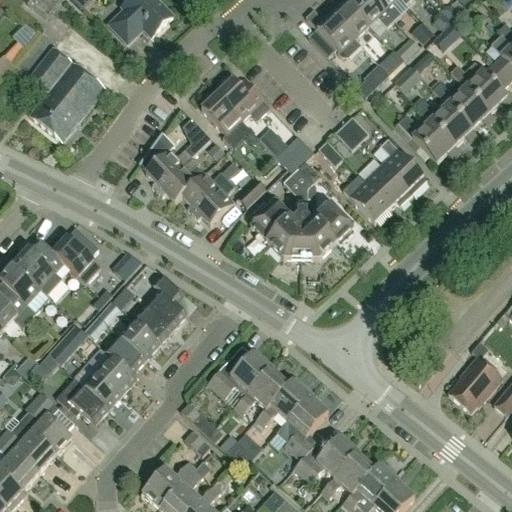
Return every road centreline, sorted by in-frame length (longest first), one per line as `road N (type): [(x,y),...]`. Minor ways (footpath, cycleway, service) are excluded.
road 1 (residential): [(103,511),(106,483),(172,410),(175,386),(255,301)]
road 2 (secondary): [(338,356),(511,187)]
road 3 (residential): [(69,197),(213,26),(231,27)]
road 4 (tertiary): [(255,301),(69,197)]
road 5 (secondary): [(498,489),(338,356)]
road 6 (residential): [(332,127),(231,27)]
